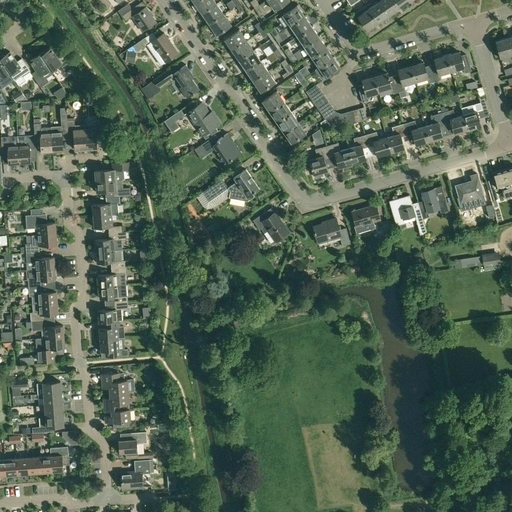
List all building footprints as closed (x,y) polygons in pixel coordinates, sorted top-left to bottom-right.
[(199,0),(195,3),(202,14),(217,4),(214,0),(199,0)] [(256,0),(252,0),(250,2),(255,8),(260,5),(256,0)] [(288,0),(267,0),(274,10),(289,0),(288,0)] [(392,0),(380,0),(378,2),(388,16),(398,9),(392,0)] [(392,0),(398,9),(409,1),(407,0),(392,0)] [(240,2),(235,5),(240,12),(245,9),(240,2)] [(288,4),(287,2),(274,10),(276,13),(288,4)] [(388,16),(378,2),(368,9),(377,23),(388,16)] [(146,7),(141,10),(137,4),(132,8),(129,3),(118,10),(126,21),(132,16),(142,31),(156,21),(146,7)] [(202,14),(209,24),(224,13),(217,4),(202,14)] [(260,5),(255,8),(257,11),(259,14),(264,11),(260,5)] [(282,15),(289,26),(303,16),(296,5),(282,15)] [(366,6),(356,12),(358,15),(357,16),(367,30),(377,23),(368,9),(366,6)] [(224,13),(209,24),(217,35),(231,25),(224,13)] [(289,26),(296,37),(311,27),(303,16),(289,26)] [(259,22),(255,25),(259,31),(263,28),(259,22)] [(275,27),(269,30),(274,36),(279,33),(275,27)] [(296,37),(303,47),(313,40),(318,37),(311,27),(296,37)] [(263,28),(259,31),(263,38),(268,34),(263,28)] [(225,40),(231,50),(246,40),(239,29),(224,39),(225,40)] [(164,32),(151,41),(166,62),(178,53),(164,32)] [(279,33),(274,36),(278,43),(283,39),(279,33)] [(303,47),(310,58),(325,48),(320,40),(318,37),(313,40),(303,47)] [(149,44),(145,38),(133,45),(138,51),(149,44)] [(511,55),(511,54),(507,38),(495,42),(500,59),(511,55)] [(231,50),(238,60),(253,50),(246,40),(231,50)] [(274,42),(269,46),(273,52),(278,49),(274,42)] [(63,54),(58,58),(51,47),(41,54),(52,70),(59,65),(64,72),(71,67),(63,54)] [(289,48),(284,51),(288,57),(293,54),(289,48)] [(310,58),(317,68),(332,58),(325,48),(310,58)] [(278,49),(273,52),(277,58),(282,55),(278,49)] [(238,60),(245,71),(260,61),(253,50),(238,60)] [(10,51),(0,57),(0,58),(9,72),(10,74),(15,81),(31,71),(22,58),(17,61),(10,51)] [(459,51),(446,55),(451,71),(453,77),(458,75),(456,70),(464,67),(465,72),(471,70),(466,55),(461,56),(459,51)] [(135,63),(136,53),(127,52),(126,62),(135,63)] [(29,60),(36,70),(32,73),(40,86),(48,81),(46,78),(53,73),(51,70),(50,69),(41,54),(40,54),(39,53),(29,60)] [(293,54),(288,57),(293,64),(297,60),(293,54)] [(436,63),(430,65),(435,81),(441,80),(439,75),(451,71),(446,55),(434,59),(436,63)] [(0,89),(7,85),(2,77),(9,72),(0,58),(0,89)] [(332,58),(317,68),(325,79),(339,69),(332,58)] [(245,71),(253,82),(267,72),(260,61),(245,71)] [(423,62),(411,65),(415,82),(428,78),(429,83),(430,83),(435,81),(430,65),(424,67),(423,62)] [(183,66),(180,68),(177,70),(173,73),(182,86),(181,86),(188,97),(199,89),(192,79),(194,77),(186,64),(183,66)] [(283,67),(288,73),(293,70),(288,64),(283,67)] [(399,74),(394,75),(398,92),(404,90),(403,85),(415,82),(410,65),(398,69),(399,74)] [(174,77),(172,74),(169,69),(154,79),(158,84),(159,86),(174,77)] [(299,71),(294,74),(299,80),(303,77),(299,71)] [(267,72),(253,82),(260,92),(275,82),(267,72)] [(307,77),(314,83),(318,77),(311,72),(307,77)] [(387,73),(374,76),(379,92),(391,89),(393,94),(398,92),(394,75),(388,77),(387,73)] [(362,80),(364,84),(358,86),(362,102),(369,100),(367,96),(379,92),(374,76),(362,80)] [(303,77),(299,80),(303,87),(308,84),(303,77)] [(317,84),(306,92),(310,97),(321,90),(317,84)] [(146,86),(141,89),(143,93),(144,94),(150,91),(146,86)] [(321,90),(310,97),(314,103),(324,96),(321,90)] [(261,101),(269,112),(284,102),(276,91),(261,101)] [(95,99),(91,95),(87,99),(91,103),(95,99)] [(324,96),(314,103),(318,108),(328,101),(324,96)] [(460,107),(463,115),(467,130),(481,126),(479,118),(485,117),(489,116),(484,96),(479,98),(480,101),(469,105),(460,107)] [(328,101),(318,108),(321,113),(332,107),(328,101)] [(213,117),(203,102),(187,112),(203,135),(221,122),(216,115),(213,117)] [(284,102),(269,112),(276,122),(291,112),(284,102)] [(332,107),(321,113),(325,119),(335,112),(332,107)] [(363,107),(357,109),(360,122),(366,120),(363,107)] [(50,127),(50,128),(52,150),(63,150),(62,139),(68,139),(67,121),(66,108),(60,108),(61,126),(50,127)] [(297,108),(276,122),(284,133),(299,123),(295,118),(301,114),(297,108)] [(164,121),(171,132),(179,126),(175,121),(184,115),(181,109),(164,121)] [(357,109),(352,110),(355,123),(360,122),(357,109)] [(453,109),(441,113),(445,124),(451,122),(454,134),(467,130),(463,115),(455,117),(453,109)] [(352,110),(347,112),(350,124),(355,123),(352,110)] [(335,112),(325,119),(327,122),(332,129),(333,129),(344,126),(341,114),(335,112)] [(341,114),(344,126),(350,124),(347,112),(341,114)] [(432,124),(424,126),(428,137),(429,141),(443,137),(439,126),(445,124),(441,113),(430,116),(432,124)] [(94,125),(84,125),(85,148),(97,147),(96,133),(101,133),(100,119),(93,119),(94,125)] [(74,120),(67,121),(68,139),(74,139),(74,149),(85,148),(84,125),(74,126),(74,120)] [(303,120),(284,133),(291,143),(306,133),(301,126),(305,124),(303,120)] [(415,120),(403,124),(406,135),(412,133),(416,145),(429,141),(428,137),(424,126),(417,128),(415,120)] [(40,122),(33,123),(34,134),(34,137),(40,137),(41,151),(52,150),(50,128),(41,128),(40,122)] [(394,135),(386,137),(390,153),(404,149),(401,137),(406,135),(403,124),(392,127),(394,135)] [(314,133),(316,140),(323,138),(321,131),(314,133)] [(376,131),(365,135),(368,146),(374,145),(377,157),(390,153),(386,137),(379,139),(376,131)] [(228,133),(218,140),(215,135),(195,149),(200,156),(206,151),(208,154),(215,149),(225,163),(232,159),(233,159),(241,153),(228,133)] [(34,134),(17,135),(19,163),(30,162),(29,148),(35,148),(34,137),(34,134)] [(17,135),(0,136),(1,151),(7,150),(8,163),(19,163),(17,135)] [(356,146),(347,148),(352,164),(366,159),(362,148),(368,146),(365,135),(354,138),(356,146)] [(434,145),(442,143),(441,138),(426,142),(428,150),(435,148),(434,145)] [(338,143),(327,146),(330,157),(335,156),(339,167),(352,164),(347,148),(340,150),(338,143)] [(317,157),(309,159),(314,175),(327,171),(324,159),(330,157),(327,146),(315,149),(317,157)] [(113,169),(96,170),(97,181),(122,179),(124,179),(124,169),(132,169),(132,161),(112,162),(113,169)] [(505,198),(511,196),(511,166),(492,172),(496,187),(501,186),(505,198)] [(227,186),(229,188),(230,189),(229,196),(247,198),(253,193),(254,190),(257,188),(248,176),(250,175),(246,168),(233,177),(236,181),(227,186)] [(472,180),(455,185),(461,202),(472,199),(471,196),(476,195),(478,200),(484,199),(477,174),(471,175),(472,180)] [(122,179),(97,181),(98,191),(114,190),(114,196),(106,197),(120,196),(131,195),(131,187),(123,188),(122,179)] [(417,202),(422,218),(429,216),(427,212),(439,209),(440,213),(449,210),(442,185),(421,191),(424,200),(417,202)] [(208,201),(217,195),(211,186),(202,192),(208,201)] [(409,195),(389,201),(396,225),(404,223),(403,219),(415,215),(416,219),(420,235),(426,233),(422,218),(417,202),(412,203),(409,195)] [(106,203),(93,204),(94,216),(112,215),(118,214),(117,202),(120,202),(120,196),(106,197),(106,203)] [(484,201),(489,217),(490,218),(495,216),(495,215),(493,206),(492,201),(491,199),(485,201),(484,201)] [(376,204),(352,211),(356,225),(354,226),(356,233),(375,228),(373,221),(380,219),(376,204)] [(266,212),(253,220),(260,229),(264,226),(274,240),(289,230),(276,212),(269,217),(266,212)] [(54,222),(45,222),(44,214),(25,215),(26,228),(35,227),(37,229),(37,234),(55,233),(54,222)] [(112,215),(94,216),(94,227),(108,226),(108,233),(122,232),(121,225),(113,226),(112,215)] [(318,243),(340,236),(341,236),(340,230),(336,218),(327,220),(328,222),(313,226),(318,243)] [(381,222),(385,235),(392,233),(388,220),(381,222)] [(235,227),(238,231),(243,228),(240,223),(235,227)] [(341,236),(340,236),(342,246),(350,243),(346,228),(340,230),(341,236)] [(109,238),(95,239),(96,252),(115,250),(114,240),(126,239),(126,231),(122,232),(108,233),(109,238)] [(204,233),(201,232),(198,233),(198,236),(199,239),(202,240),(205,239),(206,235),(204,233)] [(25,247),(20,248),(21,253),(26,253),(39,251),(39,245),(56,243),(55,233),(37,234),(32,235),(33,242),(25,243),(25,247)] [(115,250),(96,252),(97,262),(110,261),(111,268),(126,267),(125,260),(122,260),(121,250),(115,250)] [(39,251),(26,253),(27,270),(54,267),(53,256),(40,257),(39,251)] [(482,255),(485,271),(501,269),(498,253),(482,255)] [(54,267),(27,270),(29,287),(56,285),(55,277),(54,267)] [(111,273),(98,275),(99,287),(118,285),(123,285),(126,285),(125,273),(126,273),(126,267),(111,268),(111,273)] [(56,285),(29,287),(29,296),(32,296),(32,304),(39,303),(57,302),(56,285)] [(118,285),(99,287),(100,298),(104,297),(105,304),(129,302),(131,302),(131,296),(128,296),(128,295),(124,295),(123,285),(118,285)] [(33,313),(31,313),(31,321),(55,319),(54,312),(58,311),(57,302),(39,303),(32,304),(33,313)] [(106,310),(98,310),(99,322),(104,322),(122,320),(121,309),(129,308),(129,302),(105,304),(106,310)] [(55,319),(31,321),(32,331),(41,330),(42,338),(64,336),(63,326),(55,326),(55,319)] [(105,328),(99,328),(100,340),(124,338),(123,327),(120,327),(120,321),(104,322),(105,328)] [(65,345),(64,336),(46,337),(46,344),(37,344),(38,353),(39,353),(39,359),(51,358),(50,352),(52,352),(51,346),(65,345)] [(101,351),(106,351),(107,357),(129,355),(128,349),(125,349),(124,338),(100,340),(101,351)] [(154,362),(144,363),(145,370),(150,370),(151,374),(156,373),(155,367),(154,367),(154,362)] [(109,388),(110,393),(128,391),(127,380),(119,380),(119,372),(101,374),(102,388),(109,388)] [(27,378),(11,380),(11,388),(28,386),(27,378)] [(43,383),(37,383),(37,390),(38,394),(61,392),(60,381),(43,383)] [(103,399),(104,411),(130,409),(122,409),(121,404),(129,403),(128,391),(110,393),(110,398),(103,399)] [(61,392),(38,394),(31,395),(31,399),(38,399),(38,405),(45,405),(62,403),(61,392)] [(45,405),(45,411),(39,412),(39,416),(63,414),(62,403),(45,405)] [(105,423),(113,422),(113,428),(130,427),(129,421),(131,421),(130,409),(104,411),(111,411),(112,416),(105,416),(105,423)] [(40,427),(32,428),(32,433),(54,432),(53,427),(64,426),(63,414),(39,416),(40,427)] [(132,439),(119,440),(120,452),(125,452),(126,459),(138,458),(138,453),(143,453),(143,443),(137,444),(137,443),(143,443),(143,439),(147,439),(146,431),(131,433),(132,439)] [(67,447),(50,448),(51,456),(52,471),(63,471),(63,465),(69,464),(67,447)] [(51,456),(39,457),(40,472),(52,471),(51,456)] [(28,457),(17,458),(18,474),(29,473),(28,457)] [(39,457),(28,457),(29,473),(40,472),(39,457)] [(17,458),(5,459),(6,475),(18,474),(17,458)] [(135,461),(135,472),(121,473),(122,488),(143,487),(142,473),(151,473),(150,459),(135,461)]
